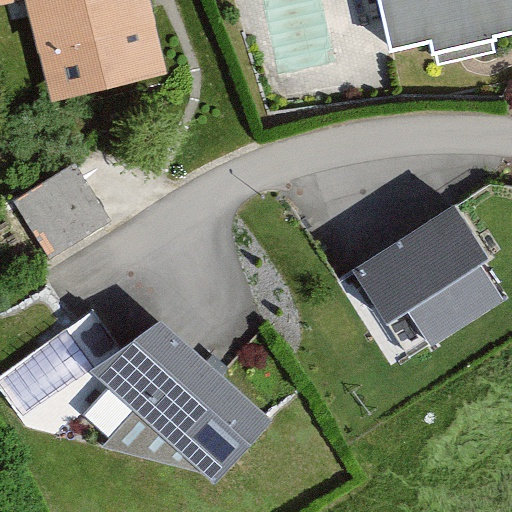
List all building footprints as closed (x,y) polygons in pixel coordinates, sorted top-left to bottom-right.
[(154,0),(30,0),(61,117),(177,87),(154,0)] [(511,0),(388,0),(399,58),(511,34),(511,0)] [(12,187),(49,247),(109,209),(73,150),(12,187)] [(489,263),(455,209),(353,273),(408,359),(500,302),(480,269),(489,263)] [(271,424),(165,324),(89,376),(131,414),(102,448),(202,475),(216,486),(271,424)]
